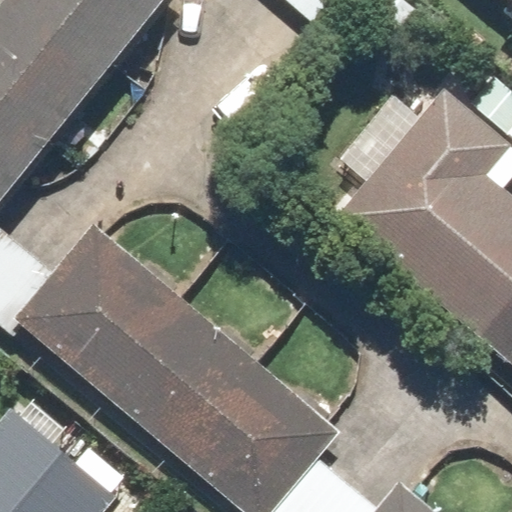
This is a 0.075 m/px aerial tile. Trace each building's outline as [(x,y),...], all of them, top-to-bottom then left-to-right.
[(186,0),(5,0),(0,7),(0,218),(1,219),(186,0)] [(347,0),(300,0),(328,23),(347,0)] [(511,84),(500,74),(477,103),(420,58),(344,153),(380,181),(347,222),(511,354),(511,84)] [(344,419),(108,227),(33,318),(269,511),(344,419)] [(107,511),(127,487),(37,394),(0,441),(0,511),(107,511)] [(442,511),(402,480),(376,511),(442,511)]
